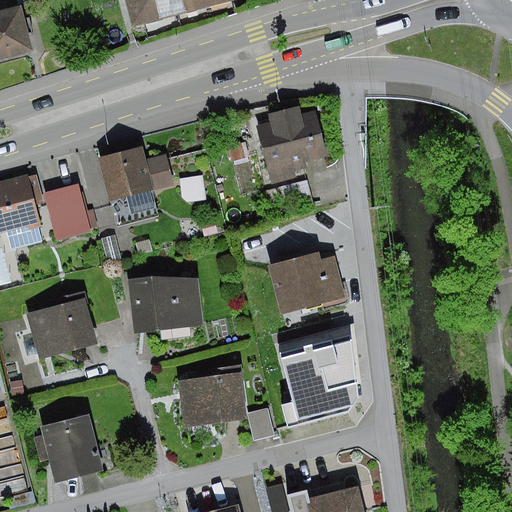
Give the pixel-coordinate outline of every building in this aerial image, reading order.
[(125,0),(133,29),(242,0),(125,0)] [(21,5),(0,10),(0,59),(33,51),(21,5)] [(270,123),(256,127),(271,187),(297,181),(295,172),(306,169),(304,161),(325,156),(314,111),(301,115),(299,107),(268,115),(270,123)] [(245,142),(228,147),(232,161),(249,156),(245,142)] [(142,147),(100,158),(117,228),(158,218),(152,191),(174,186),(167,155),(146,161),(142,147)] [(27,175),(0,182),(0,232),(6,231),(12,250),(46,241),(36,205),(43,203),(36,176),(28,178),(27,175)] [(203,175),(179,178),(181,198),(188,203),(207,201),(203,175)] [(311,194),(307,181),(266,192),(270,205),(311,194)] [(78,185),(44,193),(56,240),(89,232),(78,185)] [(115,236),(102,239),(108,263),(121,260),(115,236)] [(149,240),(136,243),(138,254),(152,251),(149,240)] [(318,253),(268,266),(281,315),(345,298),(334,256),(320,259),(318,253)] [(156,277),(129,280),(136,334),(162,331),(163,340),(190,336),(189,329),(201,328),(196,279),(156,277)] [(61,304),(26,313),(38,358),(95,342),(85,305),(88,304),(85,291),(60,298),(61,304)] [(350,336),(282,355),(292,402),(281,405),(287,427),(345,413),(356,400),(350,336)] [(219,376),(176,381),(181,427),(247,419),(241,366),(218,368),(219,376)] [(22,381),(10,383),(12,398),(24,396),(22,381)] [(268,408),(248,413),(255,442),(274,437),(268,408)] [(88,415),(40,427),(42,435),(34,437),(40,462),(49,460),(55,483),(102,471),(88,415)] [(288,511),(281,484),(266,488),(272,511),(288,511)] [(306,490),(287,495),(290,511),(361,511),(356,488),(308,500),(306,490)]
